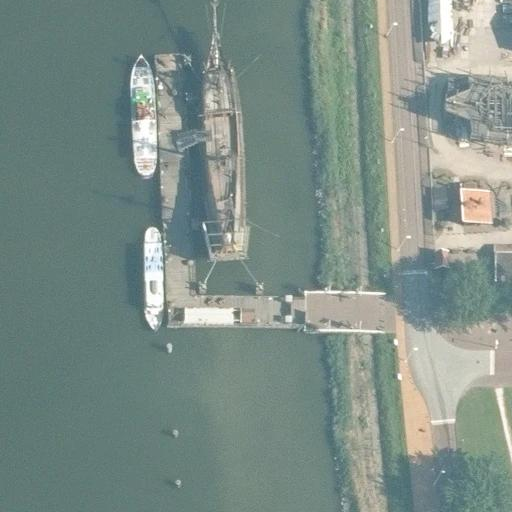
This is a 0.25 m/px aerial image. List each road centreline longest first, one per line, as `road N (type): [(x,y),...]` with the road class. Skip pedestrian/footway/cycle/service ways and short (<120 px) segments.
road 1 (unclassified): [(427,352),(409,0)]
road 2 (unclassified): [(463,511),(451,405),(427,352)]
